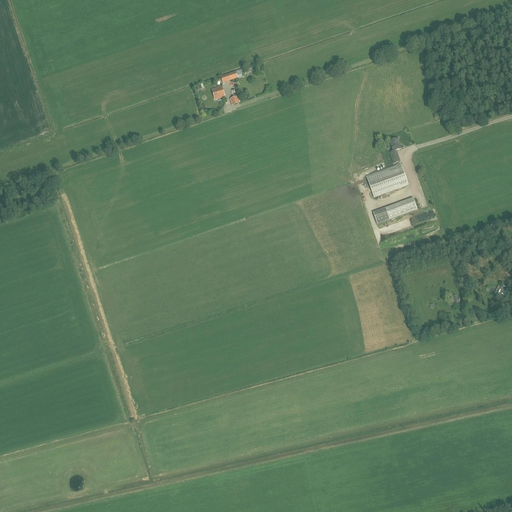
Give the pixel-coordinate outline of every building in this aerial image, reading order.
[(220,77),(223,84),(243,77),(241,70),(236,72),(220,77)] [(215,100),(225,97),(222,88),(212,90),(215,100)] [(237,97),(230,99),(233,106),(239,104),(237,97)] [(366,177),(368,181),(374,198),(408,185),(401,164),(400,164),(399,162),(400,162),(396,151),(401,149),(397,139),(390,142),(393,152),(390,153),(394,164),(397,163),(397,165),(366,177)] [(377,224),(389,220),(417,210),(413,198),(373,213),(377,224)] [(506,290),(500,288),(497,296),(502,298),(506,290)]
